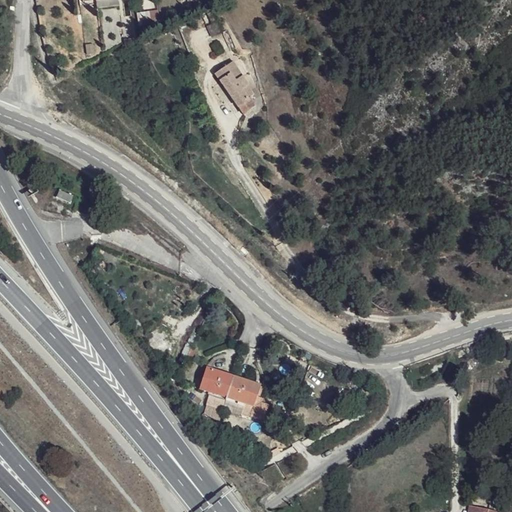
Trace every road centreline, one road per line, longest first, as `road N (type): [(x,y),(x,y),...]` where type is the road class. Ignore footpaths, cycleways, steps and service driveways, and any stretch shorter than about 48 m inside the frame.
road 1 (secondary): [(396,356),(352,353),(284,320),(144,192),(58,137),(15,120)]
road 2 (motorway): [(211,507),(0,173)]
road 3 (motorway): [(211,507),(0,275)]
road 4 (unclassified): [(396,356),(396,418),(258,511)]
road 5 (unknown): [(396,401),(436,389),(452,393),(455,511)]
road 6 (residential): [(19,0),(23,62),(15,120)]
road 7 (secondary): [(511,320),(396,356)]
